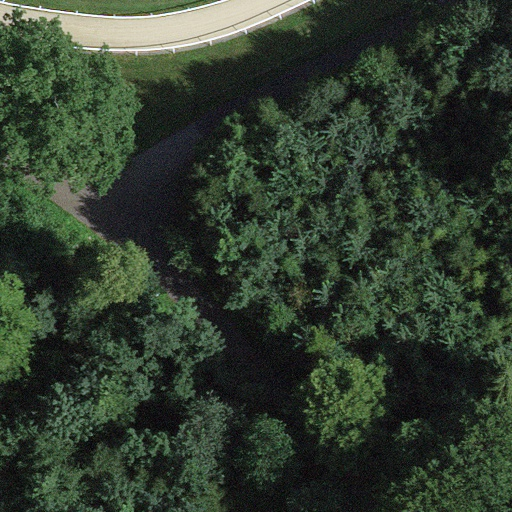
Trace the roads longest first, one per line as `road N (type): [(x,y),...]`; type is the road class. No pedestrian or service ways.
road 1 (unclassified): [(379,511),(216,319),(99,208)]
road 2 (unclassified): [(99,208),(242,106),(451,0)]
